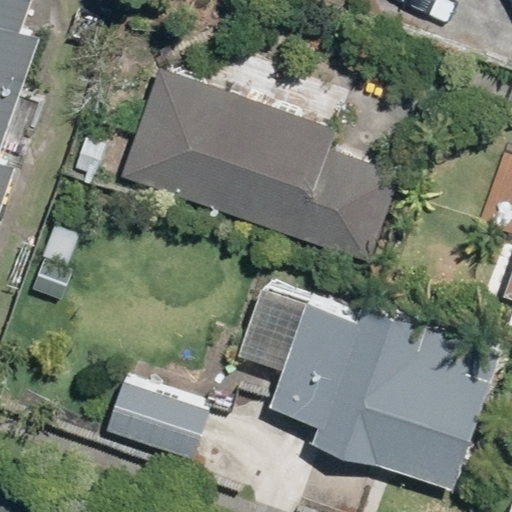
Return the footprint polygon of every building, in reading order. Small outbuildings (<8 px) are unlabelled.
[(0,0),(0,242),(32,152),(13,145),(56,23),(36,16),(41,0),(0,0)] [(174,58),(134,164),(378,255),(412,165),(343,139),(350,123),(174,58)] [(91,220),(61,211),(41,275),(71,284),(91,220)] [(511,363),(511,330),(382,282),(375,300),(323,281),(280,396),(331,415),(326,428),(468,481),(491,420),(511,363)] [(139,369),(121,418),(206,449),(224,400),(139,369)]
